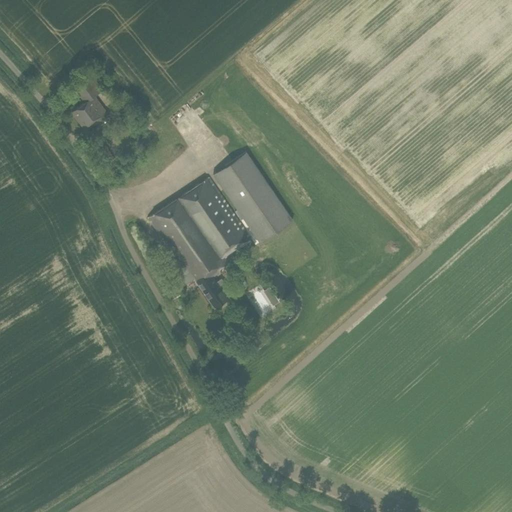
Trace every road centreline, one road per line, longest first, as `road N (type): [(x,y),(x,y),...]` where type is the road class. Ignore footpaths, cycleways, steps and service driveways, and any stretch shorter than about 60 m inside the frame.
road 1 (unclassified): [(336,511),(284,490),(246,456),(98,178),(0,53)]
road 2 (track): [(180,116),(309,0)]
